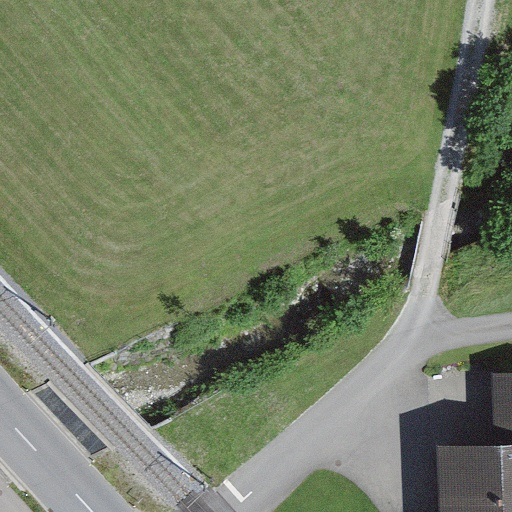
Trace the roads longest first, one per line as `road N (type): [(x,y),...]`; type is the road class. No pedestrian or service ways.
road 1 (track): [(511,325),(413,332),(229,511)]
road 2 (track): [(413,332),(481,0)]
road 3 (secondary): [(91,511),(0,412)]
